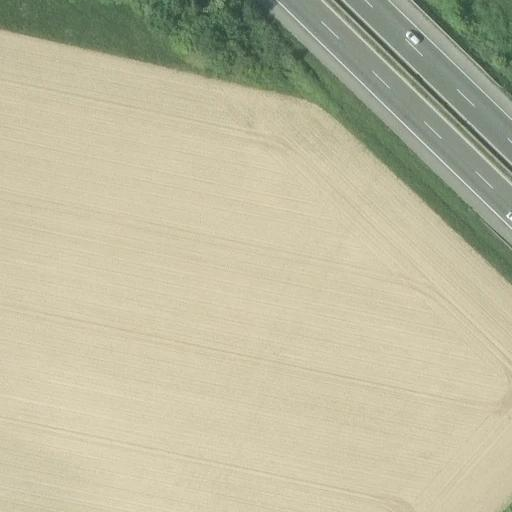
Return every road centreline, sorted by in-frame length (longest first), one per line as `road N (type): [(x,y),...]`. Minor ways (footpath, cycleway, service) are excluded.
road 1 (motorway): [(303,0),(511,207)]
road 2 (motorway): [(511,143),(368,0)]
